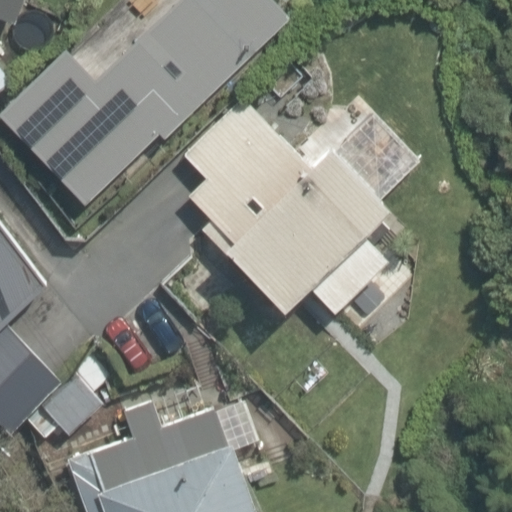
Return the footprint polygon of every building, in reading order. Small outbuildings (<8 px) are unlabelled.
[(0,0),(0,13),(31,22),(37,0),(0,0)] [(200,0),(102,82),(78,52),(6,112),(86,208),(294,34),(265,0),(200,0)] [(0,63),(0,104),(19,90),(0,63)] [(203,232),(310,326),(334,300),(361,324),(418,261),(407,251),(430,225),(411,208),(448,166),(344,73),(296,127),(249,85),(189,153),(207,169),(184,196),(213,222),(203,232)] [(13,218),(0,223),(0,303),(42,286),(13,218)] [(225,414),(209,371),(68,424),(100,511),(291,511),(267,447),(251,453),(235,411),(225,414)]
